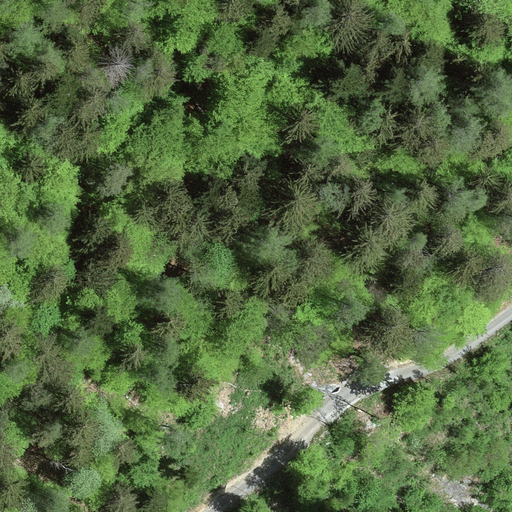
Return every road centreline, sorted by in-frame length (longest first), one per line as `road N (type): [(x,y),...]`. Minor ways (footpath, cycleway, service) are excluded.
road 1 (track): [(0,403),(48,311),(58,199),(212,0)]
road 2 (track): [(511,318),(424,370),(342,395),(222,511)]
